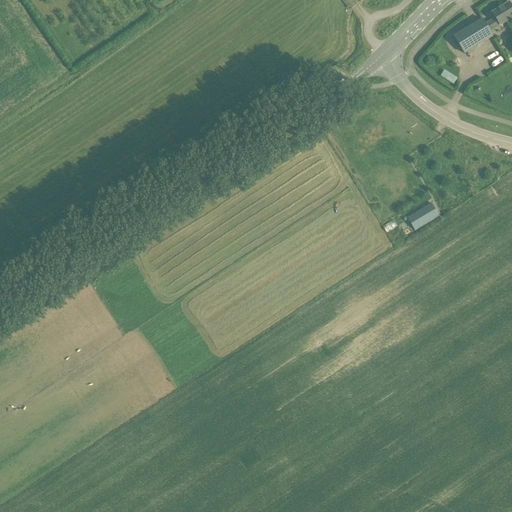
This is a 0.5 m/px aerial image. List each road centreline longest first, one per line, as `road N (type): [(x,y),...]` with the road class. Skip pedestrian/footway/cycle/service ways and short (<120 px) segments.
road 1 (tertiary): [(0,304),(383,58)]
road 2 (tertiary): [(383,58),(430,109),(511,144)]
